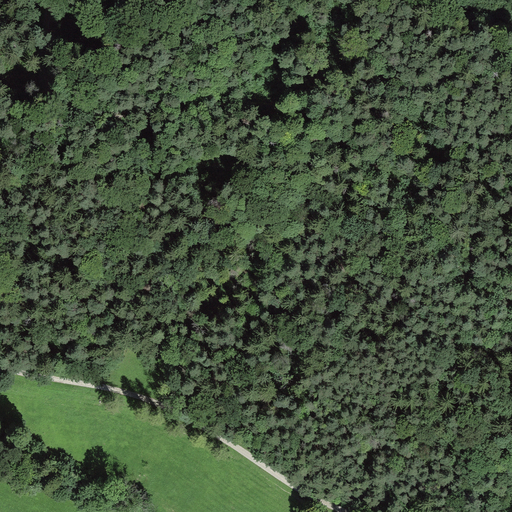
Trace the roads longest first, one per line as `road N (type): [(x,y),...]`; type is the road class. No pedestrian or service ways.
road 1 (track): [(511,304),(466,275),(402,192),(309,115),(250,101),(122,115),(81,109),(54,71),(44,0)]
road 2 (track): [(347,511),(166,405),(0,368)]
